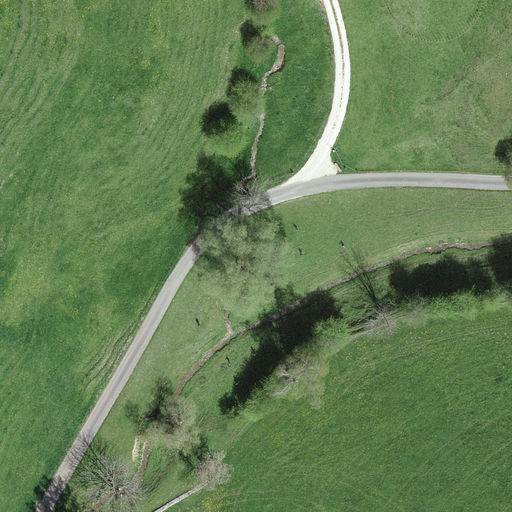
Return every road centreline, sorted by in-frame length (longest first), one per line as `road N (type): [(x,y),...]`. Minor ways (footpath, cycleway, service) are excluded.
road 1 (unclassified): [(44,511),(188,256),(227,216),(306,185),(511,182)]
road 2 (track): [(306,185),(339,107),(341,42),(330,0)]
